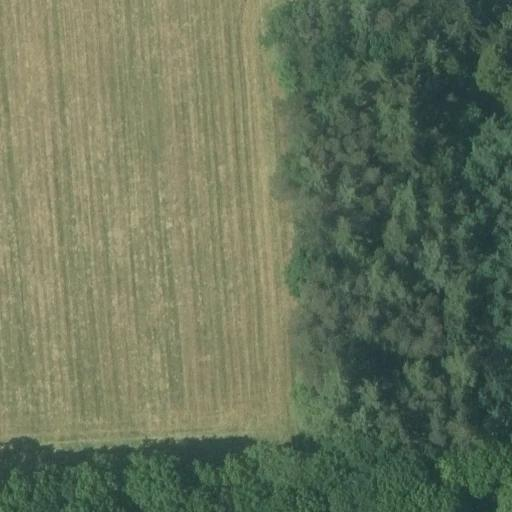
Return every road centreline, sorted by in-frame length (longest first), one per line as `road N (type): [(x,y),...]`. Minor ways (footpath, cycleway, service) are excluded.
road 1 (tertiary): [(194,511),(511,495)]
road 2 (track): [(454,209),(447,497)]
